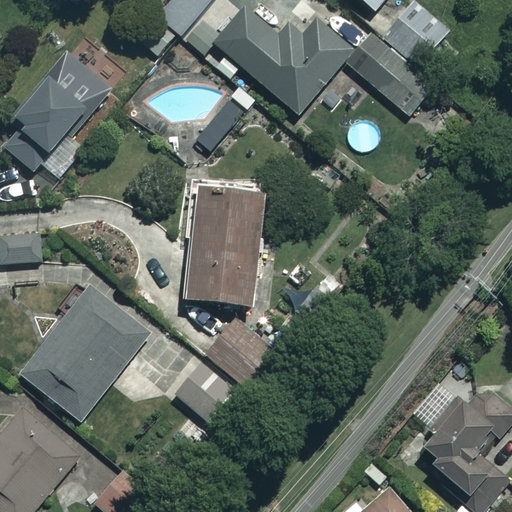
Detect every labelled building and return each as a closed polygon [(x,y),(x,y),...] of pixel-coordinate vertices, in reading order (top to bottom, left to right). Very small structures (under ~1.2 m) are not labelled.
[(212,0),(174,0),(158,17),(178,36),(212,0)] [(382,0),(360,0),(373,11),(382,0)] [(464,45),(412,0),(383,34),(435,79),(464,45)] [(279,38),(244,9),(214,46),(298,116),(353,50),(316,20),(302,37),(289,26),(279,38)] [(433,88),(370,36),(346,65),(408,118),(433,88)] [(93,103),(55,68),(11,117),(22,127),(4,147),(31,172),(93,103)] [(259,194),(194,190),(186,300),(251,305),(259,194)] [(40,236),(0,237),(0,265),(41,264),(40,236)] [(147,333),(85,288),(21,378),(82,422),(147,333)] [(274,351),(236,320),(206,356),(244,387),(274,351)] [(235,390),(199,364),(175,397),(210,424),(235,390)] [(466,393),(415,446),(465,495),(458,502),(468,511),(482,511),(511,482),(511,479),(486,454),(511,426),(511,403),(494,386),(476,403),(466,393)] [(30,511),(81,452),(26,406),(0,436),(0,511),(30,511)] [(136,511),(151,496),(124,471),(94,504),(102,511),(136,511)] [(412,511),(386,485),(358,511),(412,511)]
